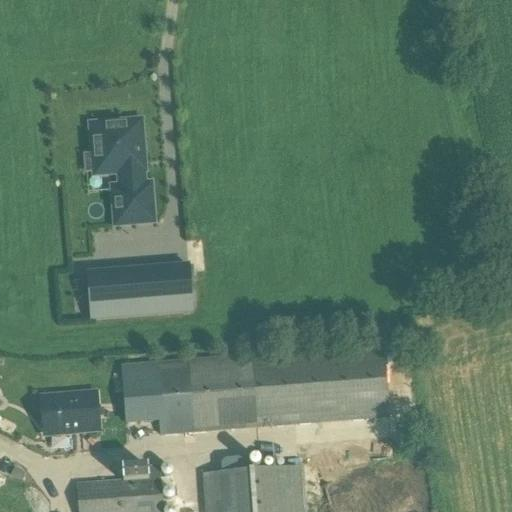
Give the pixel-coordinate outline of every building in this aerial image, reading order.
[(94,156),(85,157),(86,173),(95,172),(96,175),(126,172),(127,188),(113,190),(116,225),(152,223),(149,187),(143,187),(142,171),(143,171),(140,123),(115,125),(115,122),(99,123),(99,127),(92,127),(94,156)] [(83,249),(97,250),(98,238),(83,237),(83,249)] [(188,266),(88,274),(92,322),(191,314),(188,266)] [(383,348),(122,369),(127,428),(159,425),(161,439),(388,420),(383,348)] [(97,395),(41,400),(44,440),(100,435),(97,395)] [(123,484),(78,487),(79,511),(162,511),(159,468),(122,471),(123,484)] [(302,511),(299,470),(204,477),(206,511),(302,511)] [(430,511),(428,470),(321,477),(322,511),(430,511)]
